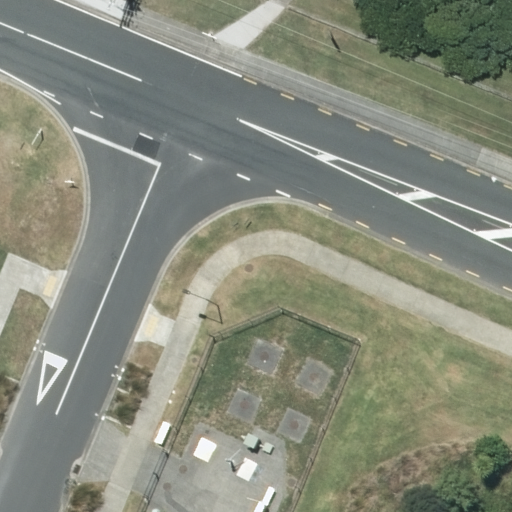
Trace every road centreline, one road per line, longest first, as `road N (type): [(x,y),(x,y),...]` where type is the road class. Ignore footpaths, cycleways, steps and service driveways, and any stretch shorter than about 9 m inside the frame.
road 1 (residential): [(185,102),(6,511)]
road 2 (tertiary): [(185,102),(511,235)]
road 3 (tertiary): [(0,26),(185,102)]
